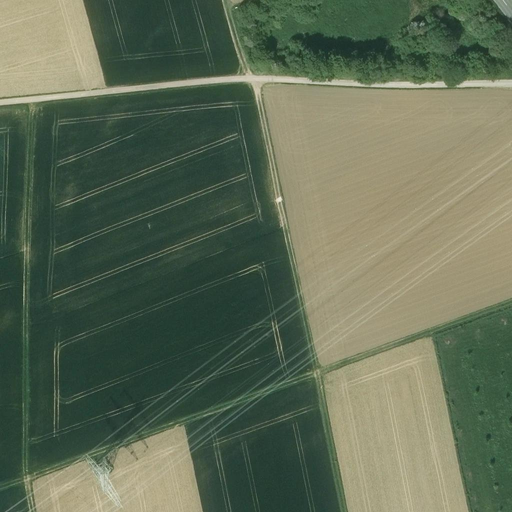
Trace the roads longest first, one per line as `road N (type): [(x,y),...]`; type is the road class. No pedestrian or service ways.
road 1 (track): [(511,300),(0,483)]
road 2 (track): [(344,511),(228,0)]
road 3 (track): [(32,93),(22,287),(35,511)]
